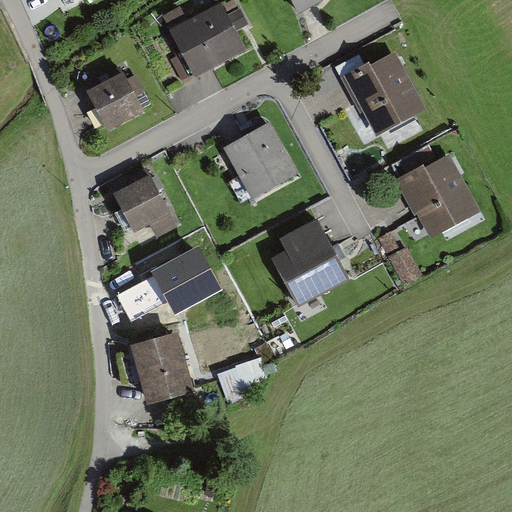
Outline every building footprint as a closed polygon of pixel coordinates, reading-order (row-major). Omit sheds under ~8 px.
[(294,0),(300,10),(317,0),(294,0)] [(226,7),(177,31),(199,75),(248,52),(226,7)] [(361,111),(364,109),(377,133),(427,106),(396,49),(373,61),(372,59),(352,69),(346,72),(341,75),(361,111)] [(132,77),(96,93),(114,132),(149,117),(132,77)] [(303,178),(277,129),(232,153),(258,202),(303,178)] [(484,216),(455,160),(405,186),(434,242),(484,216)] [(157,178),(124,193),(143,235),(156,229),(161,240),(182,231),(157,178)] [(324,216),(338,244),(353,238),(339,209),(324,216)] [(272,254),(299,305),(352,278),(319,214),(281,234),(288,246),(272,254)] [(410,248),(392,256),(405,285),(423,277),(410,248)] [(187,334),(140,345),(153,401),(200,389),(187,334)] [(220,371),(229,401),(272,387),(262,358),(220,371)]
